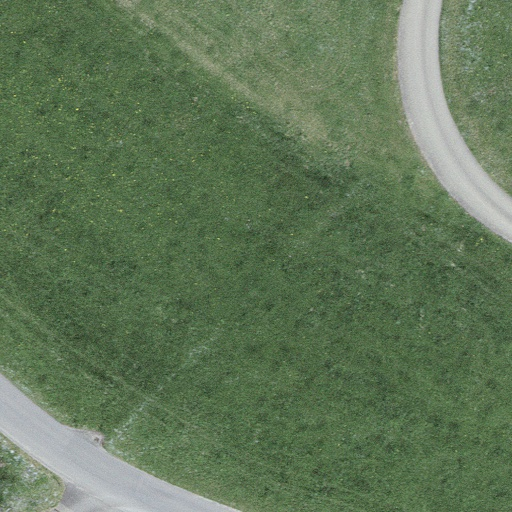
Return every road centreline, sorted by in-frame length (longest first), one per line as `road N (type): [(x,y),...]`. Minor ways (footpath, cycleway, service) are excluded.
road 1 (track): [(423,0),(417,38),(428,113),(475,191),(511,222)]
road 2 (unclassified): [(180,511),(84,465),(0,399)]
